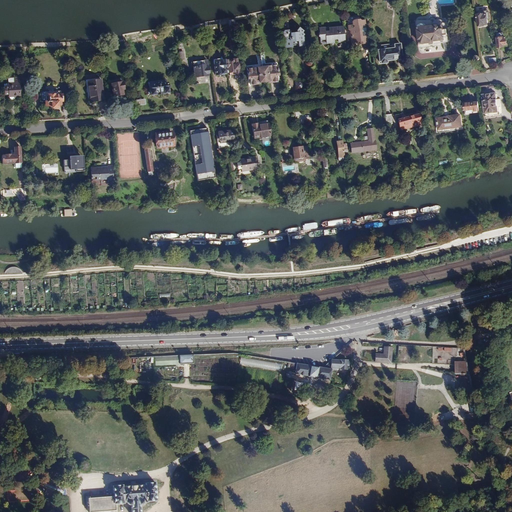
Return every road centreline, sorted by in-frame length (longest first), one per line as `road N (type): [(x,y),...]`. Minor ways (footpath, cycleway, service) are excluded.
road 1 (residential): [(511,229),(309,272),(153,268),(0,276)]
road 2 (residential): [(511,75),(144,122),(0,130)]
road 3 (primary): [(511,283),(342,323),(232,337)]
road 4 (primary): [(232,337),(353,330),(511,289)]
road 5 (primary): [(232,337),(0,345)]
